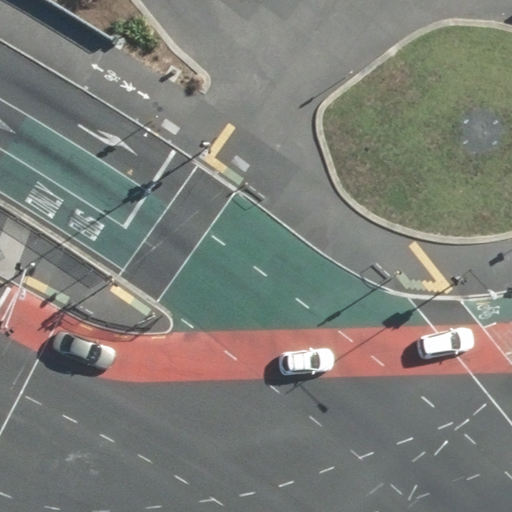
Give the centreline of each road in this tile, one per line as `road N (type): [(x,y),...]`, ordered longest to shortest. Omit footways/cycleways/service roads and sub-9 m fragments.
road 1 (secondary): [(13,332),(194,352),(328,340)]
road 2 (primary): [(13,332),(205,467)]
road 3 (secondary): [(328,340),(511,317)]
road 4 (secondary): [(205,467),(256,399),(328,340)]
road 5 (tertiary): [(511,443),(456,452),(367,511)]
